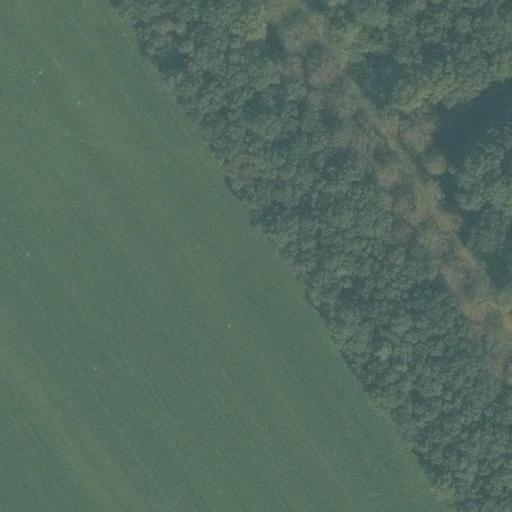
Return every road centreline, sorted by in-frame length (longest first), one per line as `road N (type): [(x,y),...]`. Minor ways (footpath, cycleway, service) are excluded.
road 1 (track): [(262,0),(511,377)]
road 2 (track): [(511,329),(293,0)]
road 3 (track): [(511,84),(397,157)]
